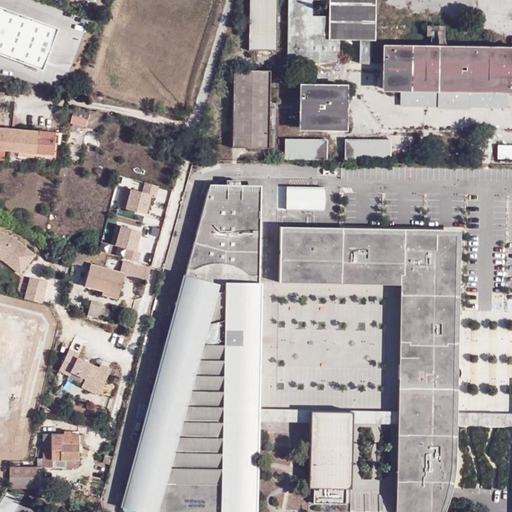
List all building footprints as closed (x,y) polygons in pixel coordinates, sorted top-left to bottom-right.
[(279,0),(251,0),(251,48),(279,48),(279,0)] [(289,0),(287,60),(305,60),(337,61),(338,39),(358,39),(357,61),(367,62),(368,0),(289,0)] [(60,27),(0,5),(0,53),(45,70),(60,27)] [(426,41),(444,40),(444,24),(426,24),(426,41)] [(511,48),(380,48),(380,92),(399,93),(508,95),(511,93),(511,48)] [(273,71),(235,70),(231,146),(271,147),(273,71)] [(345,84),(337,83),(299,82),(296,125),(343,126),(345,86),(345,84)] [(508,108),(508,95),(399,93),(401,105),(508,108)] [(413,116),(413,127),(471,127),(471,108),(401,108),(401,116),(413,116)] [(92,118),(76,115),(74,121),(90,126),(92,118)] [(0,148),(13,149),(15,128),(0,127),(0,148)] [(57,132),(15,128),(13,149),(13,155),(20,155),(20,150),(38,151),(55,153),(57,132)] [(326,136),(282,134),(281,152),(325,155),(326,136)] [(388,139),(343,137),(343,155),(387,158),(388,139)] [(511,146),(498,146),(497,158),(511,158),(511,146)] [(211,185),(163,367),(171,369),(168,382),(159,380),(126,505),(157,511),(257,511),(259,419),(237,418),(238,409),(259,410),(263,186),(243,186),(243,198),(230,197),(230,186),(211,185)] [(328,186),(290,185),(289,209),(328,210),(328,186)] [(119,206),(145,213),(150,193),(125,186),(119,206)] [(243,186),(230,186),(230,197),(243,198),(243,186)] [(110,245),(124,247),(123,258),(138,260),(140,252),(136,251),(140,228),(113,223),(110,245)] [(140,233),(156,238),(159,227),(143,223),(140,233)] [(400,344),(400,379),(397,511),(447,511),(454,492),(455,484),(457,422),(456,412),(457,379),(458,379),(461,377),(463,374),(464,371),(463,368),(462,365),(459,363),(456,363),(456,342),(456,310),(462,231),(414,230),(407,229),(342,229),(283,228),(282,282),(290,282),(401,286),(400,344)] [(16,238),(0,229),(0,260),(2,261),(20,275),(38,254),(16,238)] [(50,236),(69,242),(71,235),(52,229),(50,236)] [(85,265),(89,251),(79,249),(75,263),(85,265)] [(106,290),(121,293),(125,278),(149,284),(153,270),(126,264),(122,273),(92,265),(87,285),(106,290)] [(24,298),(43,303),(48,281),(29,276),(24,298)] [(120,299),(121,293),(106,290),(105,296),(120,299)] [(105,305),(93,302),(90,316),(102,319),(105,305)] [(85,387),(103,396),(115,369),(105,364),(103,368),(82,358),(83,354),(73,349),(63,371),(73,375),(75,372),(89,379),(85,387)] [(171,369),(163,367),(159,380),(168,382),(171,369)] [(259,419),(259,410),(238,409),(237,418),(259,419)] [(353,413),(312,412),(311,487),(354,488),(353,413)] [(67,458),(67,466),(79,467),(81,434),(46,432),(43,465),(53,466),(53,458),(67,458)] [(53,466),(67,466),(67,458),(53,458),(53,466)] [(36,465),(7,466),(8,488),(36,486),(36,465)] [(395,476),(383,476),(383,496),(395,495),(395,476)] [(9,491),(0,504),(0,506),(9,511),(14,511),(23,500),(9,491)] [(396,511),(395,501),(384,501),(385,511),(396,511)]
